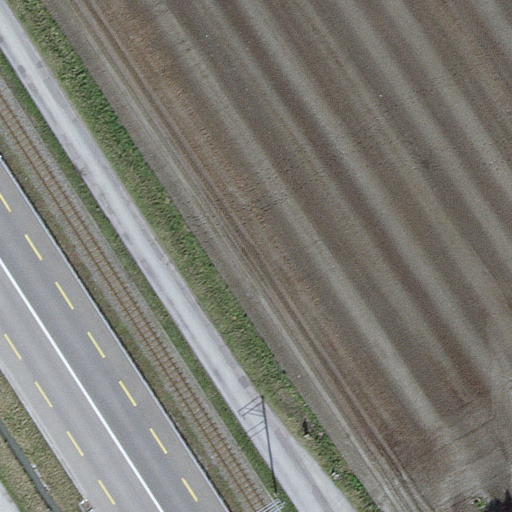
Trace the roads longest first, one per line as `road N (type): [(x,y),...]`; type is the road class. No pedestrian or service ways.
road 1 (unclassified): [(321,511),(0,17)]
road 2 (primary): [(0,256),(164,511)]
